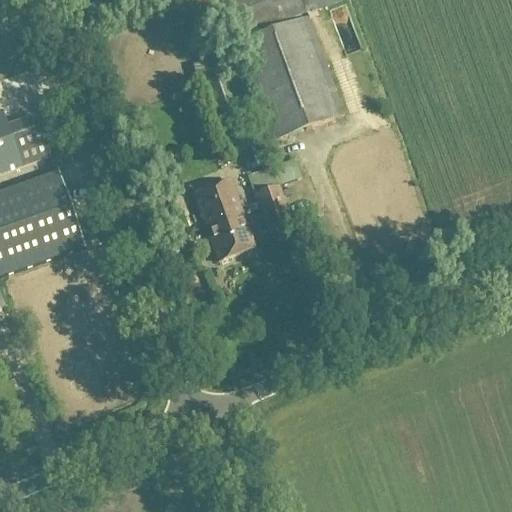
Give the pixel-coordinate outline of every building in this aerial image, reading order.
[(233,41),(339,3),(338,0),(219,0),(217,1),(233,41)] [(306,21),(234,47),(269,144),(341,118),(306,21)] [(229,78),(199,88),(226,159),(257,150),(229,78)] [(0,176),(21,169),(7,131),(1,113),(0,113),(0,176)] [(0,309),(4,308),(0,297),(0,280),(84,251),(57,175),(0,195),(0,309)] [(224,230),(243,222),(230,185),(192,198),(204,230),(222,223),(224,230)] [(283,207),(277,190),(254,198),(260,216),(283,207)] [(283,207),(260,216),(260,217),(267,236),(268,237),(291,229),(283,207)] [(244,223),(243,222),(224,230),(222,223),(204,230),(217,266),(254,252),(253,248),(244,223)] [(292,239),(282,248),(290,257),(300,248),(292,239)]
